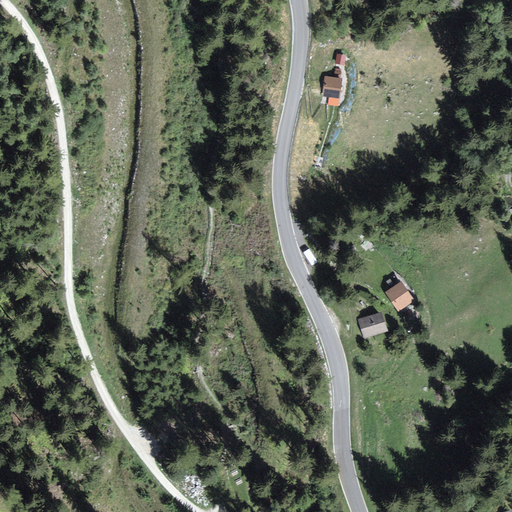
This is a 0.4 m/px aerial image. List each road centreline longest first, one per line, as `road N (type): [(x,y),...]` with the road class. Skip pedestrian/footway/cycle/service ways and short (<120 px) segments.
road 1 (tertiary): [(359,511),(344,460),(335,358),(294,260),(280,196),(299,0)]
road 2 (track): [(0,1),(57,88),(69,210),(66,289),(87,365)]
